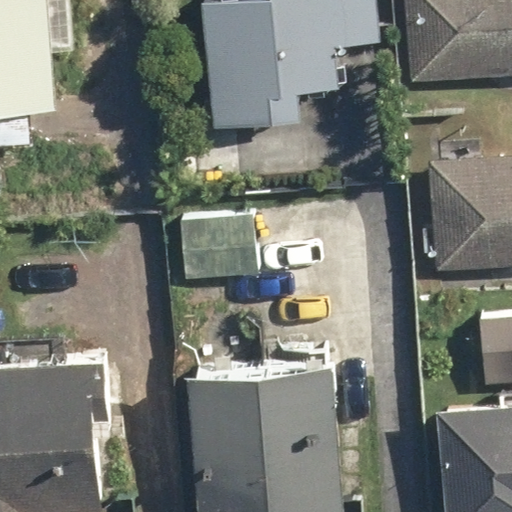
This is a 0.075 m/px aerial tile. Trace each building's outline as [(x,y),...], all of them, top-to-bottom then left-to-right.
[(0,0),(0,139),(41,137),(38,103),(63,101),(59,43),(83,42),(80,0),(0,0)] [(209,0),(221,117),(309,108),(306,80),(347,76),(343,36),(389,32),(385,0),(209,0)] [(511,0),(411,0),(417,73),(511,65),(511,0)] [(511,143),(434,149),(443,263),(511,257),(511,143)] [(8,144),(0,144),(0,192),(11,192),(8,144)] [(248,201),(186,201),(186,273),(249,272),(248,201)] [(511,305),(482,307),(486,375),(511,373),(511,305)] [(114,346),(0,350),(0,508),(108,504),(104,424),(118,423),(114,346)] [(343,348),(197,359),(208,511),(262,511),(355,505),(343,348)] [(511,511),(511,390),(444,396),(452,511),(511,511)]
